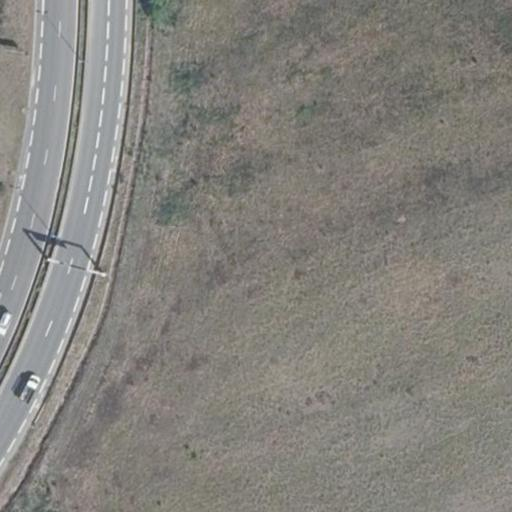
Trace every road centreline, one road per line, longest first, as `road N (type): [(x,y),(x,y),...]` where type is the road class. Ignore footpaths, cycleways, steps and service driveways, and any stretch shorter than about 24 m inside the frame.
road 1 (primary): [(0,430),(50,328),(87,203),(109,0)]
road 2 (primary): [(60,0),(46,155),(0,320)]
